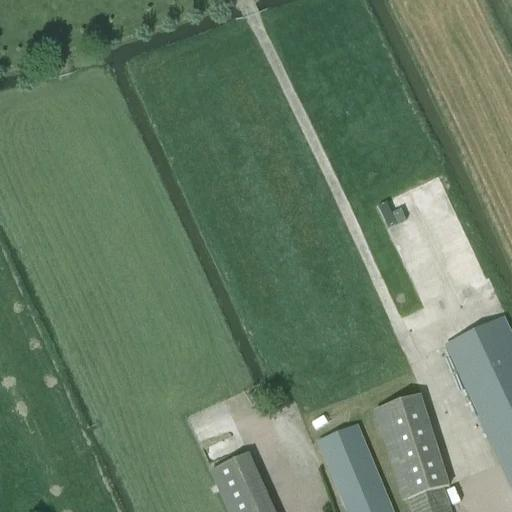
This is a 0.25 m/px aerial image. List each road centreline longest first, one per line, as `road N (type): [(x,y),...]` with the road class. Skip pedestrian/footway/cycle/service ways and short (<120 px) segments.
road 1 (track): [(245,0),(502,511)]
road 2 (track): [(234,0),(82,51),(0,63)]
